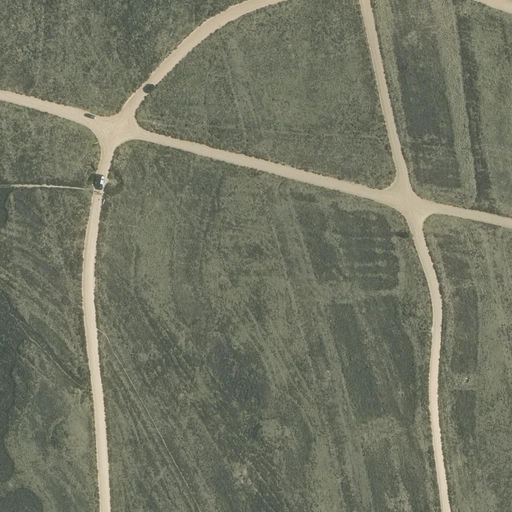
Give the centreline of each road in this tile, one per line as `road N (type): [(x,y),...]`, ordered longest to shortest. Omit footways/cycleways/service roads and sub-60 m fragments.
road 1 (track): [(267,0),(224,17),(179,51),(108,145),(88,287),(104,511)]
road 2 (track): [(446,511),(432,388),(437,309),(363,0)]
road 3 (track): [(408,204),(0,95)]
